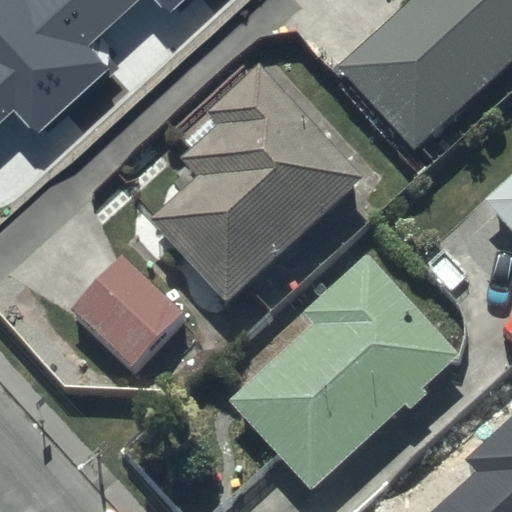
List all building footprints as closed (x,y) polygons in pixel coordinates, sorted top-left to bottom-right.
[(180,37),(146,0),(20,0),(19,1),(17,0),(0,0),(0,105),(46,157),(180,37)] [(183,0),(214,34),(251,0),(183,0)] [(511,0),(430,0),(338,88),(417,171),(511,80),(511,0)] [(199,199),(152,243),(228,324),(361,199),(259,90),(210,135),(221,147),(184,182),(199,199)] [(511,197),(485,222),(511,251),(511,197)] [(189,327),(125,269),(72,327),(136,385),(189,327)] [(304,334),(314,345),(231,424),(313,510),(457,373),(365,276),(304,334)]
